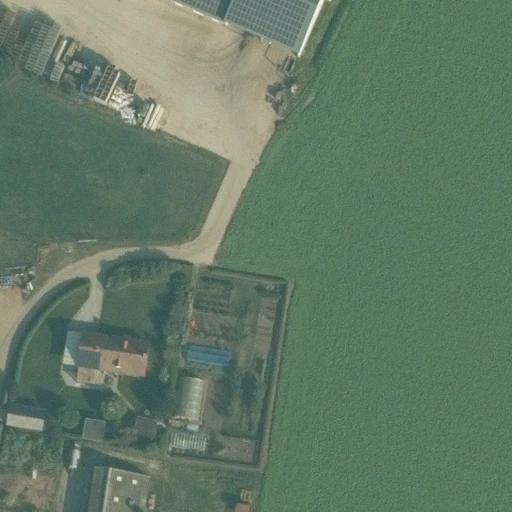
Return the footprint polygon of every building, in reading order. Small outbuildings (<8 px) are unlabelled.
[(162,0),(226,28),(238,0),(162,0)] [(78,369),(79,369),(77,385),(96,388),(99,372),(144,379),(149,346),(83,336),(78,369)] [(202,422),(204,379),(179,378),(177,420),(202,422)] [(10,407),(6,429),(42,435),(43,432),(45,421),(46,413),(10,407)] [(134,418),(132,435),(155,439),(157,421),(134,418)] [(145,511),(150,479),(116,474),(96,471),(89,511),(145,511)]
